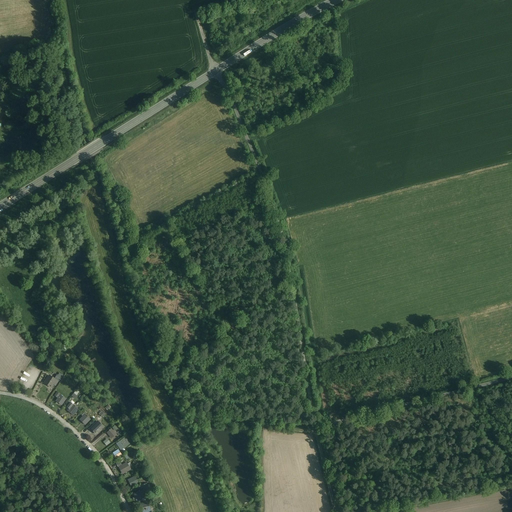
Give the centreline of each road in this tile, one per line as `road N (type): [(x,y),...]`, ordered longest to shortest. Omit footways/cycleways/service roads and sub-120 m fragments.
road 1 (unclassified): [(511,375),(316,425),(287,254),(249,140),(215,71)]
road 2 (primary): [(71,164),(215,71)]
road 3 (primary): [(215,71),(337,0)]
road 4 (track): [(317,432),(192,418)]
